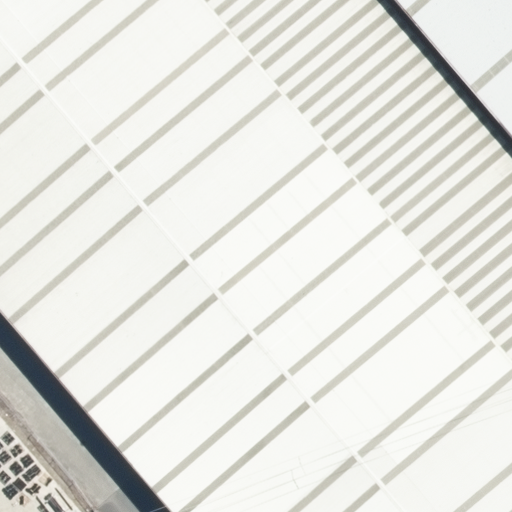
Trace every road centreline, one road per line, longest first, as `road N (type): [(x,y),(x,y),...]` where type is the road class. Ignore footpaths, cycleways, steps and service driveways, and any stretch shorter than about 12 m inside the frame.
road 1 (unknown): [(511,228),(314,0)]
road 2 (unknown): [(0,372),(123,511)]
